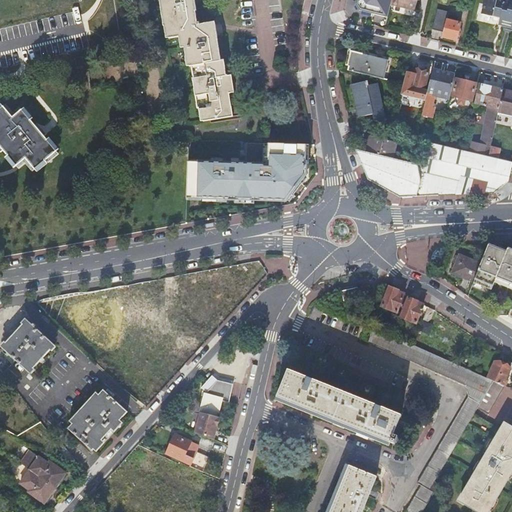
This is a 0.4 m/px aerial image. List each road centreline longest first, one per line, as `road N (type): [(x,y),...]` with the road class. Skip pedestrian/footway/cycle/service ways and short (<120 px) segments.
road 1 (secondary): [(0,283),(316,227)]
road 2 (unclassified): [(281,308),(246,314),(64,511)]
road 3 (residential): [(223,511),(281,308)]
road 4 (residential): [(320,25),(511,70)]
road 5 (secondary): [(320,25),(318,68),(342,204)]
road 6 (tertiary): [(511,338),(362,246)]
road 7 (secondary): [(368,230),(511,220)]
